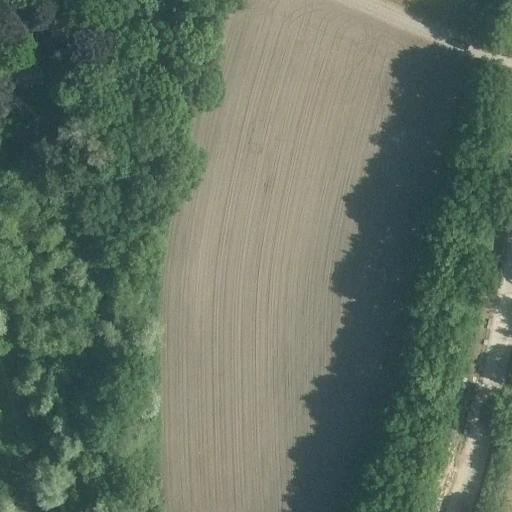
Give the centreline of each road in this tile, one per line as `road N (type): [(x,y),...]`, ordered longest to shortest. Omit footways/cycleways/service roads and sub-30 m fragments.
road 1 (unclassified): [(458,511),(511,288)]
road 2 (unclassified): [(511,66),(350,0)]
